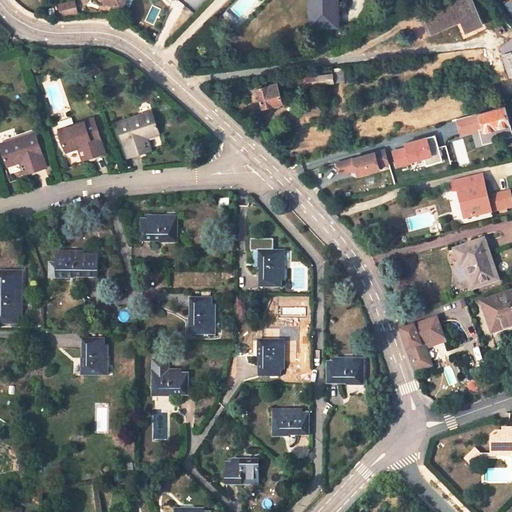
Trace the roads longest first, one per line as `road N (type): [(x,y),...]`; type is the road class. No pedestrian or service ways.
road 1 (residential): [(239,170),(320,263),(315,487),(292,511)]
road 2 (residential): [(406,435),(408,387),(352,252),(261,159)]
road 3 (residential): [(261,159),(128,42),(100,32),(39,30),(0,3)]
road 4 (residential): [(0,209),(107,183),(239,170)]
